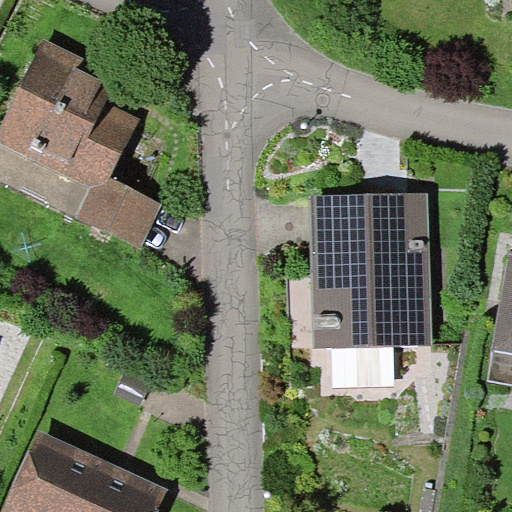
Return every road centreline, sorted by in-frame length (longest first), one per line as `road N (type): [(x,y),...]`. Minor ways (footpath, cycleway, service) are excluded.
road 1 (residential): [(225,54),(236,511)]
road 2 (residential): [(511,137),(225,54)]
road 3 (residential): [(225,54),(113,0)]
